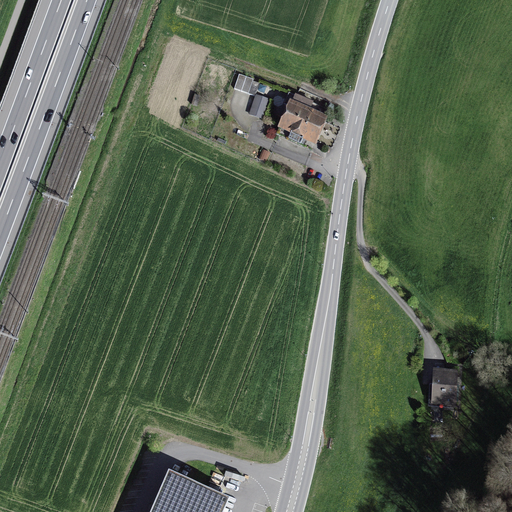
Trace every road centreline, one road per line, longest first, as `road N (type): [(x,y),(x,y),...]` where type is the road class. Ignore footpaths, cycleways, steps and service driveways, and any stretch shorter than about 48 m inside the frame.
road 1 (primary): [(289,511),(348,160)]
road 2 (motorway): [(0,232),(86,0)]
road 3 (unclassified): [(425,379),(428,340),(360,243),(360,178),(348,160)]
road 4 (motorway): [(61,0),(0,165)]
road 5 (primary): [(348,160),(389,0)]
